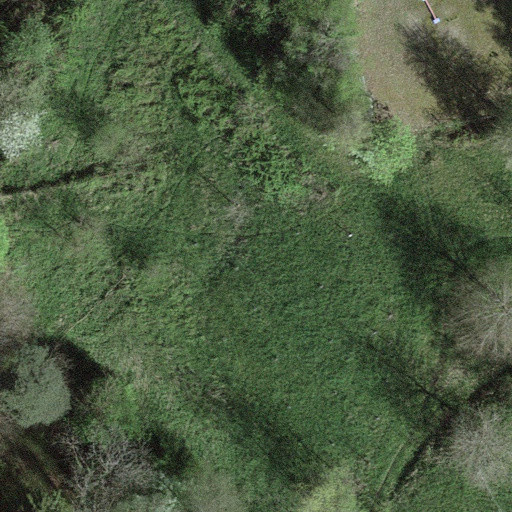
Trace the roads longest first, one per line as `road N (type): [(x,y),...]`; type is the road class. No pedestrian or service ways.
road 1 (track): [(402,127),(437,279),(428,413)]
road 2 (track): [(511,342),(474,364),(415,427),(360,511)]
